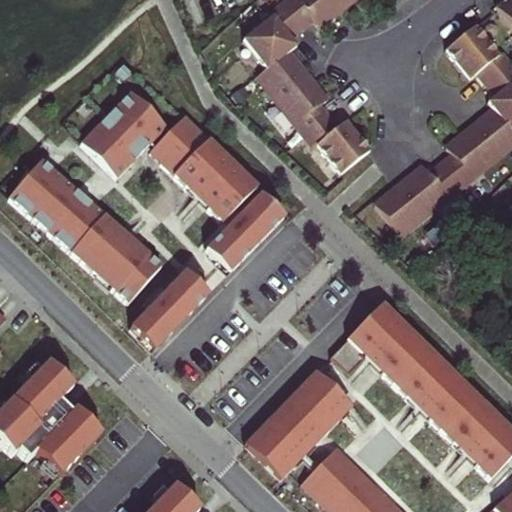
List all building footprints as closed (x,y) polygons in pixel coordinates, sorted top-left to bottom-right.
[(287,0),(279,6),(301,33),(313,24),(318,31),(356,0),(287,0)] [(511,0),(496,14),(511,34),(511,0)] [(265,73),(288,55),(285,51),(286,46),(301,33),(279,6),(266,16),(270,21),(242,43),(265,73)] [(465,74),(472,75),(484,89),(511,68),(501,56),(497,59),(474,30),(444,54),(462,77),(465,74)] [(292,130),(301,141),(328,119),(319,108),(326,102),(288,55),(265,73),(256,80),(294,128),(292,130)] [(511,69),(511,68),(484,89),(495,103),(494,111),(492,113),(510,135),(511,133),(511,69)] [(80,148),(87,155),(140,107),(129,97),(80,148)] [(87,155),(115,182),(149,147),(153,151),(151,154),(162,164),(159,167),(186,194),(189,191),(209,210),(206,213),(226,233),(204,256),(226,277),(280,221),(253,194),(256,191),(183,120),(168,136),(140,107),(87,155)] [(460,194),(472,185),(471,183),(511,149),(511,137),(510,135),(492,113),(445,151),(450,157),(438,167),(460,194)] [(368,155),(350,132),(346,135),(341,135),(328,119),(301,141),(311,154),(315,150),(338,179),(368,155)] [(40,164),(12,196),(26,211),(59,181),(40,164)] [(449,203),(460,194),(438,167),(427,176),(422,170),(374,209),(400,241),(448,201),(449,203)] [(110,293),(127,308),(160,270),(137,249),(134,253),(115,236),(118,232),(59,181),(26,211),(12,196),(7,202),(95,280),(98,277),(113,289),(110,293)] [(150,354),(205,298),(183,277),(129,332),(150,354)] [(511,436),(381,309),(329,362),(347,379),(366,359),(383,375),(380,378),(407,405),(410,401),(430,421),(427,424),(454,450),(457,447),(477,467),(474,470),(488,484),(511,459),(511,436)] [(16,454),(27,465),(35,456),(59,479),(98,438),(73,414),(70,417),(58,405),(71,391),(47,367),(0,414),(0,448),(11,459),(16,454)] [(243,450),(278,484),(292,470),(289,467),(308,448),(311,451),(338,424),(335,421),(346,410),(314,377),(243,450)] [(331,456),(299,488),(323,511),(511,511),(511,501),(509,504),(507,501),(493,511),(395,511),(391,508),(388,511),(370,494),(373,491),(345,462),(342,466),(331,456)] [(195,511),(173,490),(151,511),(195,511)]
